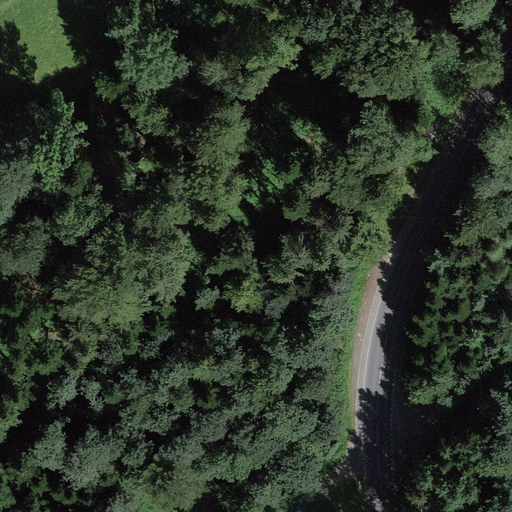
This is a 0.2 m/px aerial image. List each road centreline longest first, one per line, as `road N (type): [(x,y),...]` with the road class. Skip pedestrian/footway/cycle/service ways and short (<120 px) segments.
road 1 (tertiary): [(511,57),(419,234),(388,328),(379,392),(385,511)]
road 2 (track): [(511,360),(379,458)]
